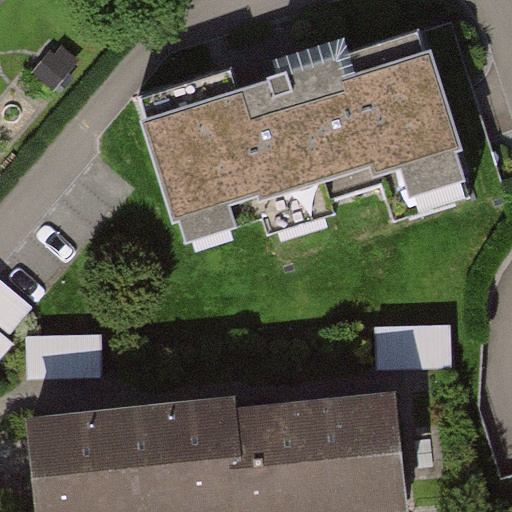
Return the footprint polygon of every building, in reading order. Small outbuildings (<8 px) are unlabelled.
[(323,39),(122,101),(169,251),(257,224),(264,245),(327,225),(318,198),(363,183),(382,242),(475,213),(417,28),(328,55),(323,39)] [(0,288),(0,361),(33,317),(0,288)] [(444,328),(368,328),(368,377),(444,378),(444,328)] [(24,337),(25,380),(96,378),(95,335),(24,337)] [(410,511),(399,402),(207,422),(215,511),(410,511)] [(206,406),(12,424),(19,511),(215,511),(207,422),(206,406)]
